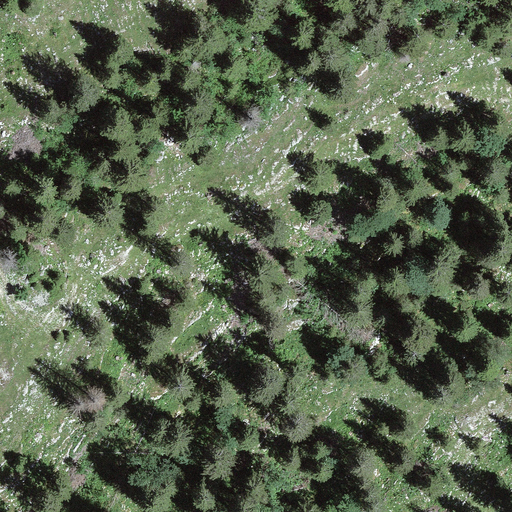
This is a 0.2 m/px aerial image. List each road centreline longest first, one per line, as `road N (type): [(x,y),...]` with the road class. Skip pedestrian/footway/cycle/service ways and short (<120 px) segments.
road 1 (track): [(511,94),(424,105),(111,264),(52,319),(28,319),(0,289)]
road 2 (track): [(497,511),(466,480),(462,457),(469,433),(511,387)]
